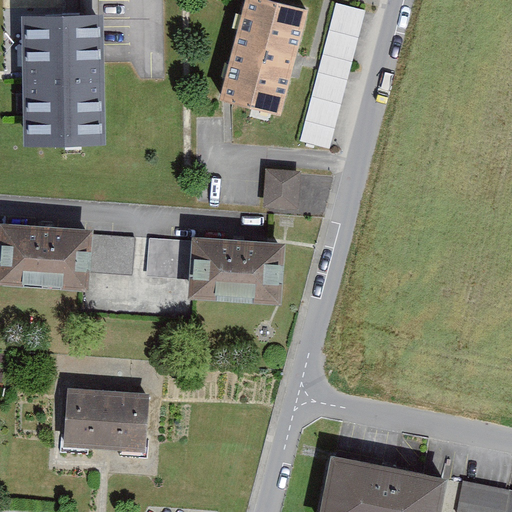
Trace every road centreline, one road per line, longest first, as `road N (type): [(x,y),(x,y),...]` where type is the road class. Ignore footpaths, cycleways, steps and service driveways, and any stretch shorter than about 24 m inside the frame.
road 1 (residential): [(403,0),(301,397)]
road 2 (residential): [(0,212),(252,229)]
road 3 (residential): [(301,397),(511,440)]
